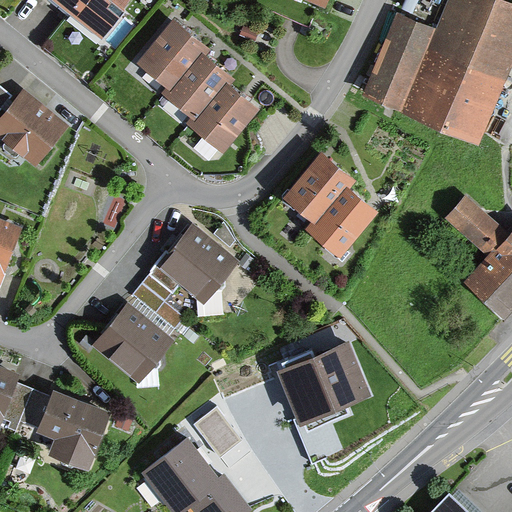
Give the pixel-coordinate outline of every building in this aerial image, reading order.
[(65,0),(103,32),(130,0),(65,0)] [(328,0),(297,0),(324,11),(328,0)] [(511,61),(511,0),(445,0),(435,28),(401,14),(368,100),(481,143),(511,61)] [(144,59),(171,81),(200,46),(204,40),(177,18),(144,59)] [(167,86),(197,110),(224,77),(230,70),(200,46),(171,81),(167,86)] [(256,103),(224,77),(197,110),(192,117),(224,142),(256,103)] [(67,124),(24,90),(0,121),(0,138),(34,166),(67,124)] [(286,194),(316,218),(344,182),(351,173),(321,150),(286,194)] [(374,205),(344,182),(316,218),(310,226),(339,249),(374,205)] [(492,260),(467,286),(503,319),(511,308),(511,228),(508,233),(467,195),(446,218),(492,260)] [(0,286),(21,230),(0,221),(0,286)] [(191,222),(156,268),(203,304),(238,258),(191,222)] [(130,302),(92,348),(138,386),(176,340),(130,302)] [(353,341),(279,369),(299,423),(373,395),(353,341)] [(0,426),(19,374),(0,367),(0,426)] [(107,407),(53,388),(38,431),(52,436),(46,453),(86,467),(107,407)] [(247,511),(251,509),(186,432),(143,468),(179,511),(188,503),(195,511),(247,511)] [(473,511),(447,488),(425,511),(473,511)]
